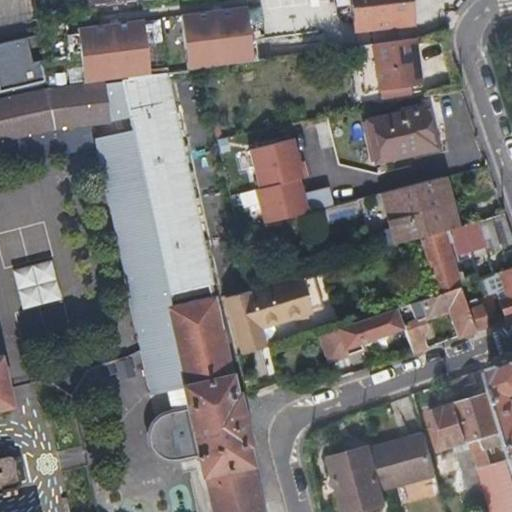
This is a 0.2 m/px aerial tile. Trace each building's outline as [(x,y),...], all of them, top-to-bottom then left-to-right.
[(349,0),(351,8),(353,30),(410,23),(407,0),(349,0)] [(179,15),(185,72),(252,61),(245,7),(179,15)] [(75,29),(81,82),(147,76),(141,21),(75,29)] [(29,35),(41,87),(51,85),(42,32),(29,35)] [(0,97),(41,87),(29,35),(0,41),(0,97)] [(367,91),(379,89),(380,97),(421,90),(413,38),(361,46),(367,91)] [(187,406),(166,411),(163,412),(160,413),(154,416),(150,421),(148,424),(146,430),(146,436),(146,442),(148,445),(149,448),(151,451),(155,455),(158,457),(160,459),(166,461),(169,461),(176,461),(197,457),(200,474),(203,474),(211,511),(257,511),(257,509),(243,447),(247,446),(244,432),(247,431),(243,413),(240,414),(237,398),(233,399),(208,285),(211,285),(167,74),(147,76),(81,82),(51,85),(41,87),(0,97),(0,149),(7,145),(14,155),(76,123),(108,120),(127,114),(130,127),(92,135),(144,393),(182,386),(187,406)] [(376,163),(394,159),(412,155),(412,153),(435,147),(427,110),(368,123),(376,163)] [(92,145),(87,122),(76,123),(14,155),(7,145),(0,149),(0,153),(6,162),(92,145)] [(264,225),(312,214),(294,138),(247,149),(264,225)] [(397,247),(417,241),(457,228),(442,178),(381,194),(397,247)] [(331,188),(308,190),(310,209),(332,207),(331,188)] [(457,286),(496,272),(511,265),(511,236),(504,213),(457,228),(417,241),(435,295),(457,286)] [(19,308),(59,303),(55,263),(14,267),(19,308)] [(511,265),(496,272),(505,298),(497,301),(503,320),(511,317),(511,265)] [(321,308),(311,277),(258,293),(257,290),(225,299),(238,347),(259,341),(255,328),(321,308)] [(466,312),(457,286),(435,295),(395,309),(402,329),(410,353),(424,348),(421,337),(425,335),(426,332),(422,319),(446,311),(455,337),(472,331),(466,312)] [(333,303),(343,329),(371,318),(363,293),(333,303)] [(478,308),(466,312),(472,331),(484,327),(478,308)] [(360,343),(402,329),(395,309),(371,318),(343,329),(337,331),(346,355),(362,349),(360,343)] [(326,361),(346,355),(337,331),(318,338),(326,361)] [(511,359),(504,362),(503,360),(487,366),(511,446),(511,359)] [(469,446),(483,490),(488,511),(494,511),(501,510),(483,447),(502,442),(488,395),(469,400),(462,375),(449,379),(456,401),(458,401),(470,439),(467,440),(469,446)] [(439,448),(467,440),(456,401),(432,408),(426,388),(414,392),(420,414),(429,411),(439,448)] [(456,401),(467,440),(470,439),(458,401),(456,401)] [(374,445),(380,465),(385,486),(436,473),(424,430),(374,445)] [(342,511),(347,511),(364,508),(384,502),(370,444),(329,456),(342,511)] [(469,494),(483,490),(469,446),(457,450),(469,494)] [(0,498),(13,495),(12,490),(16,484),(11,459),(6,456),(0,457),(0,498)]
